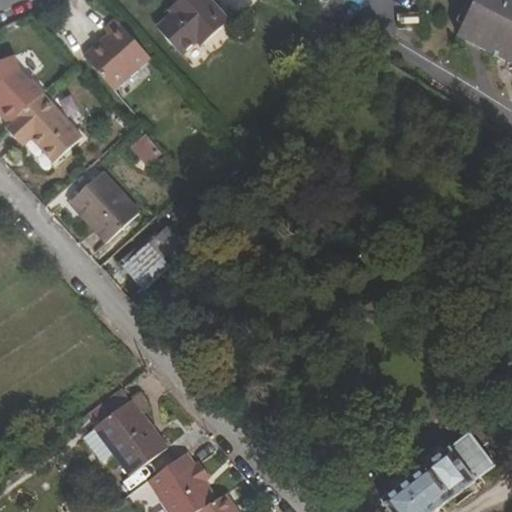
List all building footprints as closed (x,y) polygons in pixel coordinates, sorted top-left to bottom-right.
[(183,58),(197,45),(201,49),(230,23),(209,0),(182,0),(169,12),(173,16),(158,30),(183,58)] [(511,0),(469,0),(457,24),(464,27),(458,38),(511,66),(511,0)] [(115,94),(152,62),(116,21),(104,31),(108,36),(84,58),(115,94)] [(336,32),(320,22),(312,33),(328,44),(336,32)] [(33,80),(32,81),(21,70),(16,59),(0,65),(0,107),(0,108),(0,117),(10,128),(44,96),(47,94),(33,80)] [(32,143),(54,165),(84,138),(44,96),(10,128),(7,131),(25,150),(32,143)] [(145,137),(131,149),(147,168),(161,157),(145,137)] [(108,246),(142,215),(104,175),(71,206),(108,246)] [(147,293),(171,270),(164,262),(182,246),(168,230),(150,247),(149,246),(125,269),(147,293)] [(111,419),(133,403),(123,389),(101,406),(111,419)] [(151,409),(142,397),(133,403),(111,419),(84,440),(102,464),(112,457),(129,478),(169,450),(158,435),(156,437),(141,417),(151,409)] [(266,430),(246,407),(235,417),(255,440),(266,430)] [(390,511),(436,511),(495,468),(470,435),(383,502),(390,511)] [(196,467),(187,454),(139,490),(154,511),(202,511),(220,501),(206,481),(211,477),(201,464),(196,467)] [(241,511),(229,495),(220,501),(202,511),(241,511)]
